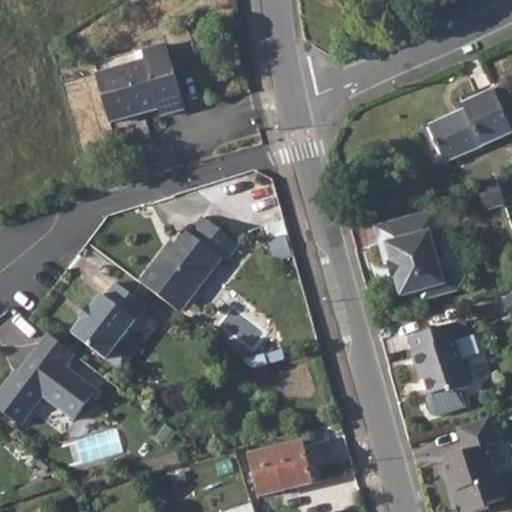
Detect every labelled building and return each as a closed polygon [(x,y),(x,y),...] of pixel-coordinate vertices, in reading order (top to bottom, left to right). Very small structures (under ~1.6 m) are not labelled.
[(145,62),(96,76),(111,124),(158,109),(161,117),(185,110),(166,45),(142,53),(145,62)] [(464,111),(429,126),(446,162),(511,132),(494,92),(462,105),(464,111)] [(495,180),(475,185),(484,212),(503,205),(499,194),(495,180)] [(433,209),(374,227),(385,265),(391,263),(401,296),(420,291),(422,296),(429,300),(453,293),(456,287),(451,272),(446,269),(438,270),(434,255),(438,249),(434,232),(439,230),(433,209)] [(161,254),(140,281),(180,311),(221,257),(225,260),(238,242),(202,215),(190,232),(186,229),(165,257),(161,254)] [(72,332),(107,358),(147,305),(116,281),(105,295),(102,293),(91,307),(89,305),(80,317),(83,319),(72,332)] [(454,322),(408,338),(413,351),(410,352),(416,370),(419,369),(428,394),(445,388),(447,393),(468,387),(472,380),(468,367),(460,363),(453,340),(459,339),(454,322)] [(76,354),(49,334),(34,353),(38,356),(24,375),(16,370),(0,391),(0,409),(22,425),(44,396),(75,419),(98,390),(67,366),(76,354)] [(489,416),(457,426),(465,451),(441,459),(447,479),(450,478),(454,491),(452,491),(457,511),(478,511),(489,509),(488,504),(505,499),(508,492),(505,481),(496,475),(487,446),(497,442),(489,416)] [(259,497),(313,483),(302,442),(249,455),(259,497)]
